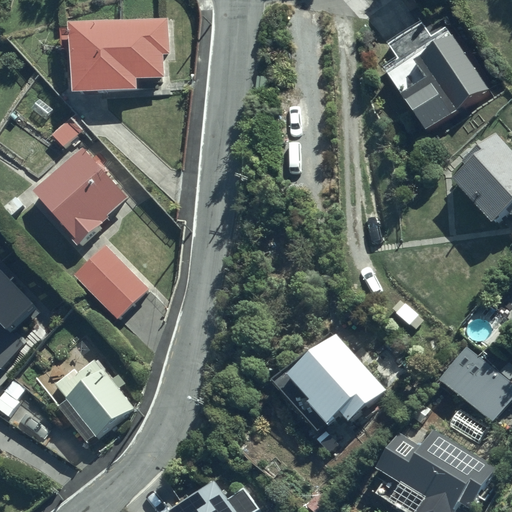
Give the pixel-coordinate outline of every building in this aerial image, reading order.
[(173,55),(173,17),(75,20),(76,27),(66,28),(67,48),(77,48),(79,91),(156,90),(155,78),(169,78),(169,55),(173,55)] [(493,89),(460,35),(457,37),(453,30),(449,33),(447,29),(433,38),(425,24),(392,44),(402,61),(391,68),(408,95),(411,94),(432,128),(464,108),(463,107),(493,89)] [(511,144),(499,130),(467,158),(474,165),(459,178),(499,221),(511,209),(511,144)] [(132,196),(88,147),(39,188),(84,243),(132,196)] [(154,288),(111,246),(81,277),(123,319),(154,288)] [(393,391),(340,333),(293,372),(317,398),(313,402),(332,423),(345,411),(355,421),(364,412),(370,418),(381,408),(377,405),(393,391)] [(511,407),(511,378),(469,344),(443,377),(500,422),(511,407)] [(138,408),(122,388),(129,383),(121,373),(114,379),(98,359),(81,372),(79,370),(61,384),(72,398),(63,405),(90,442),(100,434),(101,436),(138,408)] [(501,467),(437,429),(434,435),(418,426),(411,438),(401,432),(381,467),(430,496),(420,511),(460,511),(466,502),(477,508),(501,467)] [(218,479),(170,511),(254,511),(261,507),(247,487),(231,498),(218,479)]
